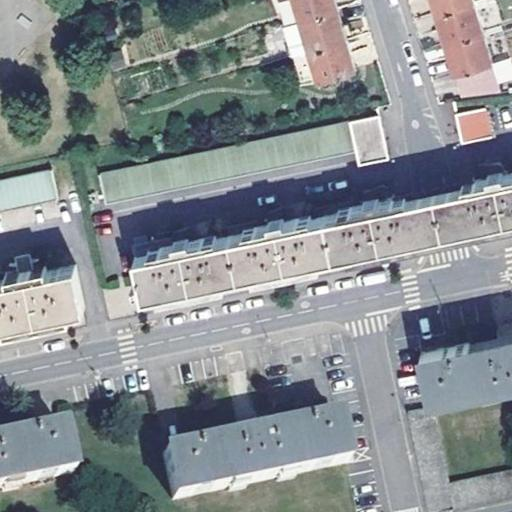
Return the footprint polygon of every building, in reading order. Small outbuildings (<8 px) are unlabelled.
[(295,0),(301,19),(339,8),(336,0),(295,0)] [(432,0),(437,12),(474,1),(474,0),(432,0)] [(446,43),(483,32),(474,1),(437,12),(446,43)] [(310,48),(348,38),(339,8),(301,19),(285,23),(295,53),(310,48)] [(446,43),(461,95),(499,84),(483,32),(446,43)] [(357,69),(348,38),(310,48),(320,79),(357,69)] [(464,142),(493,135),(487,106),(457,112),(464,142)] [(360,164),(390,158),(379,113),(100,174),(107,205),(357,153),(360,164)] [(144,297),(407,240),(408,247),(433,242),(445,239),(454,237),(482,232),(481,226),(511,218),(511,175),(506,177),(503,162),(488,165),(490,170),(491,176),(471,180),(471,178),(443,184),(421,188),(397,193),(397,196),(384,199),(382,193),(381,189),(365,192),(368,207),(288,224),(285,209),(270,212),(273,227),(193,244),(190,229),(173,232),(174,236),(133,245),(144,297)] [(0,210),(56,199),(50,169),(0,179),(0,210)] [(0,325),(85,308),(76,265),(49,270),(48,265),(36,267),(34,260),(17,263),(19,270),(7,273),(8,279),(0,280),(0,325)] [(422,353),(431,398),(511,380),(511,333),(508,335),(422,353)] [(409,411),(430,511),(434,511),(511,495),(511,468),(450,481),(434,406),(409,411)] [(173,499),(348,462),(338,418),(250,436),(164,454),(173,499)] [(0,488),(72,474),(63,429),(0,442),(0,488)]
